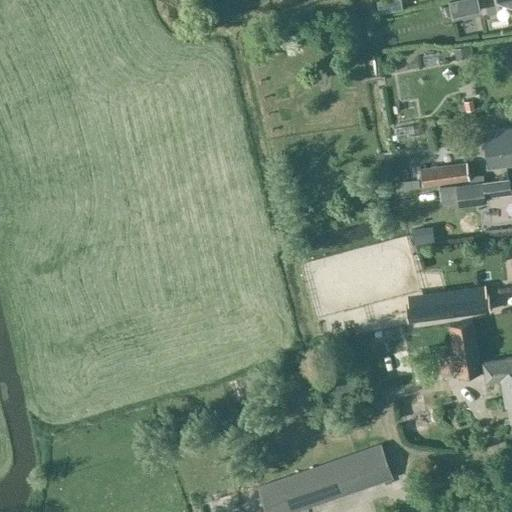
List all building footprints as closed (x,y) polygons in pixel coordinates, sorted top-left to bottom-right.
[(380,26),(393,24),(392,14),(379,16),(380,26)] [(428,62),(428,51),(413,52),(413,63),(428,62)] [(386,137),(405,136),(404,123),(385,123),(386,137)] [(511,165),(511,126),(482,131),(488,169),(511,165)] [(456,161),(409,162),(409,180),(456,179),(456,161)] [(509,178),(481,182),(456,185),(459,206),(486,203),(485,197),(511,194),(509,178)] [(504,248),(485,250),(486,262),(506,260),(504,248)] [(486,290),(452,294),(454,313),(488,309),(486,290)] [(457,376),(481,371),(472,321),(449,327),(453,354),(438,355),(442,375),(457,372),(457,376)] [(411,364),(422,362),(420,351),(409,353),(404,326),(373,333),(382,381),(413,375),(411,364)] [(509,425),(511,424),(511,355),(503,357),(482,361),(483,375),(484,383),(500,381),(509,425)] [(312,410),(371,399),(367,376),(309,387),(312,410)] [(382,444),(272,481),(258,486),(266,511),(292,511),(393,478),(382,444)]
